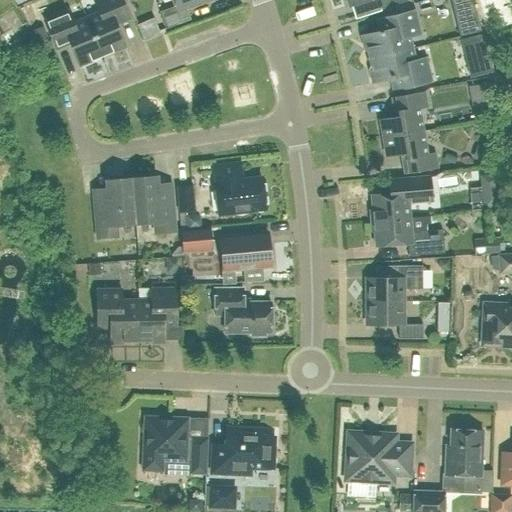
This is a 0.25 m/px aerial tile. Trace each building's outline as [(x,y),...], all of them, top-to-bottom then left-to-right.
[(85,18),(101,56),(124,47),(115,24),(129,19),(121,0),(94,0),(99,12),(85,18)] [(186,8),(207,0),(172,0),(176,11),(160,17),(165,29),(190,19),(186,8)] [(406,0),(346,0),(348,6),(367,0),(370,0),(374,11),(407,1),(406,0)] [(467,0),(449,0),(453,15),(471,10),(467,0)] [(369,59),(412,48),(409,36),(420,34),(414,10),(376,20),(378,32),(360,36),(363,49),(367,51),(369,59)] [(101,56),(85,18),(73,23),(67,11),(44,21),(56,49),(69,43),(79,65),(101,56)] [(152,15),(139,20),(146,40),(159,35),(152,15)] [(412,48),(369,59),(370,67),(368,70),(371,83),(390,78),(392,90),(431,81),(425,58),(415,60),(412,48)] [(490,82),(468,86),(474,121),(496,117),(490,82)] [(382,138),(422,131),(418,109),(427,107),(424,92),(391,97),(394,117),(379,119),(382,138)] [(422,131),(382,138),(385,157),(400,155),(404,174),(437,168),(434,152),(426,154),(422,131)] [(477,146),(472,158),(486,164),(491,152),(477,146)] [(248,210),(265,208),(261,178),(242,181),(239,163),(213,166),(215,184),(214,184),(217,214),(235,212),(238,213),(241,214),(245,212),(248,210)] [(472,170),(462,171),(462,182),(472,181),(472,170)] [(495,174),(479,175),(482,209),(498,208),(495,174)] [(131,178),(135,224),(154,222),(155,233),(174,232),(170,184),(155,185),(155,176),(131,178)] [(372,210),(369,210),(370,221),(409,217),(408,203),(422,201),(422,203),(431,202),(430,190),(429,176),(388,180),(389,193),(371,195),(372,210)] [(135,224),(131,178),(107,180),(108,189),(93,190),(97,238),(116,236),(115,225),(135,224)] [(186,212),(194,211),(191,185),(176,187),(179,212),(186,212)] [(450,196),(453,209),(472,204),(468,191),(450,196)] [(186,212),(179,212),(180,230),(201,228),(200,219),(194,214),(186,215),(186,212)] [(409,217),(370,221),(371,232),(374,232),(375,246),(407,244),(408,256),(436,253),(443,253),(442,230),(426,231),(425,216),(409,217)] [(180,230),(182,254),(212,251),(210,227),(201,228),(180,230)] [(267,232),(219,237),(223,271),(270,266),(270,261),(271,259),(271,252),(269,251),(267,232)] [(498,238),(473,240),(474,255),(499,253),(498,238)] [(88,253),(89,263),(101,261),(100,252),(88,253)] [(511,253),(497,254),(498,274),(511,273),(511,253)] [(180,257),(165,258),(165,273),(180,272),(180,257)] [(437,259),(437,266),(442,271),(449,271),(449,259),(437,259)] [(100,264),(87,264),(88,275),(100,275),(100,264)] [(366,301),(403,301),(403,289),(422,289),(422,266),(398,266),(398,278),(366,278),(366,301)] [(138,300),(139,340),(150,340),(150,343),(163,343),(163,327),(176,327),(175,288),(151,289),(151,299),(138,300)] [(264,332),(270,332),(270,302),(242,302),(242,288),(214,289),(214,315),(224,315),(224,332),(251,332),(251,337),(264,336),(264,332)] [(139,340),(138,300),(121,300),(121,289),(96,289),(97,328),(110,328),(110,344),(123,343),(123,340),(139,340)] [(403,301),(366,301),(366,325),(398,325),(398,338),(422,338),(422,324),(403,324),(403,301)] [(448,318),(448,303),(437,302),(436,318),(448,318)] [(511,349),(511,305),(500,305),(500,304),(499,303),(486,302),(484,303),(483,330),(482,330),(481,332),(480,343),(482,344),(510,346),(510,350),(511,349)] [(205,474),(207,437),(187,436),(188,418),(144,416),(141,470),(162,471),(163,461),(190,462),(189,473),(205,474)] [(272,468),(274,436),(261,436),(261,429),(225,427),(225,444),(211,444),(210,473),(250,475),(251,467),(272,468)] [(480,476),(482,430),(450,429),(449,445),(445,445),(444,475),(480,476)] [(347,432),(345,480),(347,480),(346,496),(374,497),(375,481),(393,482),(393,474),(409,475),(411,443),(395,442),(395,434),(347,432)] [(511,452),(502,452),(501,485),(511,485),(511,452)] [(208,486),(207,508),(234,509),(235,487),(208,486)] [(443,511),(444,492),(413,490),(412,511),(443,511)] [(509,511),(510,496),(492,495),(491,511),(509,511)]
